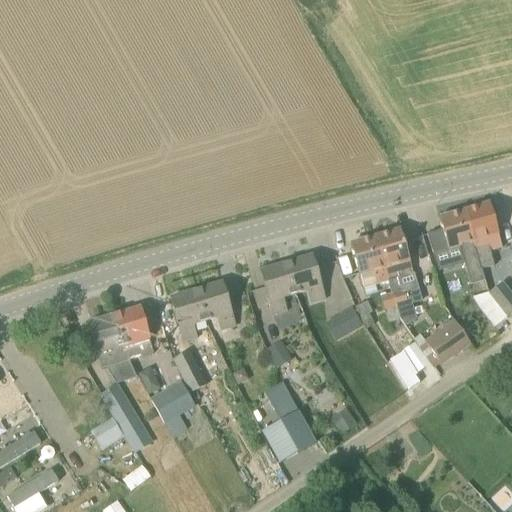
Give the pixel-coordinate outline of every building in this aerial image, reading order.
[(478,256),(481,268),(482,270),(494,267),(491,253),(503,249),(490,205),(465,213),(478,256)] [(440,220),(448,250),(453,264),(478,256),(465,213),(440,220)] [(401,231),(376,239),(384,269),(388,283),(414,275),(401,231)] [(377,286),(388,283),(384,269),(376,239),(350,246),(357,269),(360,278),(373,274),(377,286)] [(312,257),(287,265),(296,297),(309,293),(313,305),(326,301),(312,257)] [(296,297),(287,265),(261,273),(274,317),(288,312),(284,300),(296,297)] [(482,270),(481,268),(470,272),(480,310),(495,328),(507,319),(490,294),(482,270)] [(511,295),(503,284),(490,294),(507,319),(511,315),(511,295)] [(223,285),(197,292),(206,324),(220,319),(224,333),(236,329),(223,285)] [(403,290),(391,294),(396,309),(408,306),(403,290)] [(206,324),(197,292),(171,300),(184,343),(198,339),(195,327),(206,324)] [(381,297),(385,312),(396,309),(391,294),(381,297)] [(355,309),(365,328),(374,323),(369,315),(372,313),(367,303),(355,309)] [(141,357),(154,353),(140,309),(115,317),(124,348),(137,344),(141,357)] [(363,328),(352,310),(336,319),(347,337),(363,328)] [(413,310),(398,315),(399,320),(405,327),(416,320),(413,310)] [(124,348),(115,317),(89,325),(102,370),(116,365),(112,352),(124,348)] [(470,345),(455,322),(424,342),(440,365),(470,345)] [(265,350),(276,368),(288,360),(278,343),(265,350)] [(415,345),(403,355),(417,374),(430,365),(415,345)] [(190,353),(173,361),(190,395),(206,387),(190,353)] [(148,395),(161,388),(150,368),(137,375),(148,395)] [(278,372),(286,387),(293,384),(284,368),(278,372)] [(151,401),(155,408),(164,425),(194,408),(181,384),(151,401)] [(302,400),(293,384),(287,388),(295,404),(302,400)] [(0,385),(0,405),(8,400),(0,385)] [(118,388),(101,398),(119,429),(120,428),(129,443),(143,435),(135,420),(136,419),(118,388)] [(315,445),(298,413),(262,433),(280,465),(315,445)] [(111,421),(89,435),(101,455),(123,441),(111,421)] [(29,422),(0,440),(0,456),(5,464),(41,441),(29,422)] [(10,469),(0,475),(0,490),(17,480),(10,469)] [(59,474),(7,502),(12,511),(37,511),(70,494),(59,474)]
